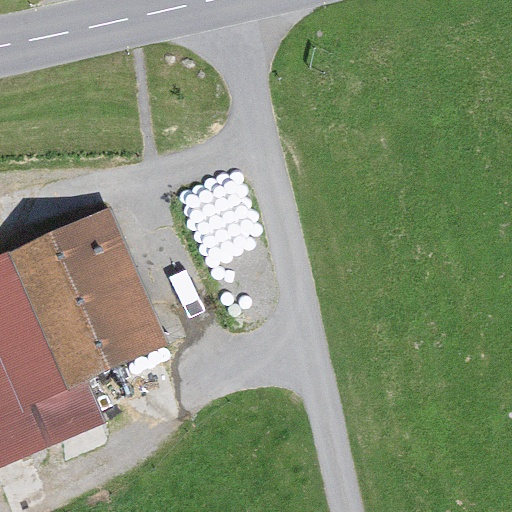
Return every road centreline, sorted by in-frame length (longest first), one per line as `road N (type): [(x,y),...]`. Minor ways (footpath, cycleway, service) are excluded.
road 1 (track): [(234,0),(348,511)]
road 2 (track): [(308,333),(214,385),(115,460),(43,501),(0,508)]
road 3 (tertiary): [(231,0),(0,46)]
